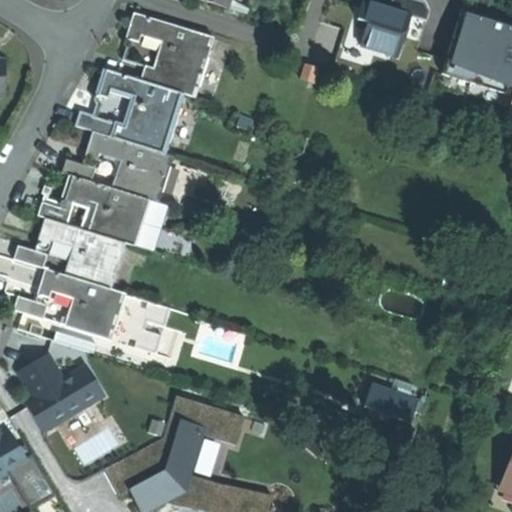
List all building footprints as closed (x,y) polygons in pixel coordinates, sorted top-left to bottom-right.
[(201,0),(201,1),(225,9),(227,0),(201,0)] [(231,0),(227,0),(225,9),(239,13),(242,3),(231,0)] [(412,35),(422,38),(432,2),(425,0),(393,0),(392,5),(374,0),(362,0),(350,43),(405,59),(412,35)] [(212,37),(132,11),(129,21),(126,30),(137,34),(159,41),(151,67),(143,64),(138,79),(184,94),(193,96),(212,37)] [(511,88),(507,103),(511,103),(511,26),(459,11),(442,68),(511,88)] [(137,34),(126,30),(124,36),(135,40),(137,34)] [(138,79),(103,67),(100,77),(97,85),(110,89),(132,96),(123,123),(115,120),(110,136),(165,154),(184,94),(138,79)] [(110,89),(97,85),(95,91),(108,95),(110,89)] [(92,130),(110,136),(115,120),(79,109),(74,124),(92,130)] [(110,136),(92,130),(89,142),(86,150),(99,154),(120,161),(112,188),(148,200),(158,203),(173,156),(165,154),(110,136)] [(99,154),(86,150),(84,156),(97,160),(99,154)] [(66,158),(62,172),(70,175),(92,182),(96,167),(66,158)] [(92,182),(70,175),(67,185),(64,193),(78,197),(95,203),(86,230),(129,245),(133,246),(141,223),(148,200),(112,188),(92,182)] [(78,197),(64,193),(62,200),(75,204),(78,197)] [(170,207),(158,203),(148,200),(141,223),(162,230),(170,207)] [(42,201),(38,215),(44,217),(67,224),(71,210),(42,201)] [(67,224),(44,217),(40,228),(38,235),(51,240),(71,246),(62,274),(114,291),(129,245),(86,230),(67,224)] [(51,240),(38,235),(36,242),(49,246),(51,240)] [(13,258),(42,267),(46,254),(17,244),(13,258)] [(62,274),(44,268),(40,278),(37,287),(50,291),(72,298),(63,325),(109,340),(124,294),(114,291),(62,274)] [(50,291),(37,287),(35,293),(48,297),(50,291)] [(170,309),(124,294),(109,340),(155,355),(161,336),(144,330),(146,322),(164,328),(170,309)] [(17,295),(13,308),(41,318),(46,304),(17,295)] [(44,328),(33,324),(30,333),(41,337),(44,328)] [(18,412),(30,434),(104,394),(88,365),(63,379),(47,352),(33,359),(19,367),(35,395),(24,401),(28,407),(18,412)] [(409,423),(416,402),(370,385),(362,407),(409,423)] [(243,445),(251,414),(179,395),(155,483),(131,476),(125,497),(182,511),(184,511),(205,435),(243,445)] [(15,406),(18,412),(28,407),(24,401),(15,406)] [(0,474),(25,460),(9,432),(0,438),(0,436),(0,474)] [(202,482),(199,511),(270,511),(273,489),(202,482)]
